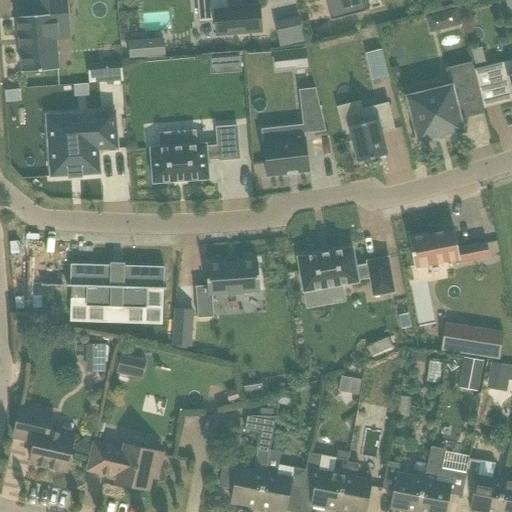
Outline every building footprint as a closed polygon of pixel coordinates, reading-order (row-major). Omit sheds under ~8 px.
[(71,16),(70,0),(29,0),(31,16),(19,17),(23,72),(61,70),(59,40),(72,39),(71,16)] [(261,32),(259,5),(229,8),(227,0),(197,0),(199,22),(216,21),(217,35),(261,32)] [(325,0),(331,20),(366,12),(362,0),(325,0)] [(431,30),(460,23),(456,7),(427,14),(431,30)] [(486,63),(482,47),(471,50),(475,66),(486,63)] [(308,67),(306,49),(294,51),(296,69),(308,67)] [(367,50),(370,78),(386,76),(382,49),(367,50)] [(241,56),(228,56),(229,73),(242,72),(241,56)] [(511,61),(490,67),(499,103),(511,99),(511,61)] [(449,81),(407,92),(419,142),(435,138),(436,140),(447,137),(447,135),(463,131),(460,119),(485,113),(472,62),(446,68),(449,81)] [(121,64),(89,66),(90,81),(121,80),(121,64)] [(305,133),(326,131),(315,88),(299,90),(305,126),(305,133)] [(388,102),(361,109),(365,123),(349,127),(358,162),(388,154),(382,133),(395,130),(388,102)] [(118,148),(115,111),(94,113),(95,125),(72,126),(72,114),(58,115),(47,128),(51,176),(69,175),(69,177),(71,176),(71,175),(80,174),(80,176),(81,176),(81,174),(100,173),(99,150),(118,148)] [(305,126),(263,131),(267,176),(288,174),(288,175),(298,173),(310,171),(305,133),(305,126)] [(239,158),(237,127),(217,128),(218,146),(206,147),(206,144),(179,146),(178,133),(159,134),(161,148),(150,148),(153,183),(209,179),(207,159),(219,158),(219,160),(239,158)] [(454,229),(427,235),(427,233),(408,237),(415,268),(458,259),(458,264),(490,257),(487,242),(458,248),(454,229)] [(12,239),(14,307),(50,306),(48,238),(12,239)] [(302,293),(358,285),(357,282),(369,280),(372,300),(393,297),(388,262),(367,265),(368,268),(356,270),(353,251),(298,258),(302,293)] [(193,288),(195,320),(211,319),(210,297),(257,293),(255,263),(203,267),(205,287),(193,288)] [(70,285),(67,285),(67,286),(73,287),(72,299),(87,299),(87,306),(106,306),(106,311),(127,312),(127,307),(146,308),(147,289),(166,289),(166,288),(164,288),(164,267),(122,266),(122,268),(113,268),(113,266),(71,264),(70,285)] [(476,278),(415,284),(417,310),(479,303),(476,278)] [(173,346),(190,347),(193,311),(176,310),(173,346)] [(402,328),(411,326),(408,313),(399,315),(402,328)] [(500,358),(503,333),(460,325),(456,350),(500,358)] [(393,346),(389,337),(377,343),(381,352),(393,346)] [(87,346),(86,369),(106,370),(107,346),(87,346)] [(122,354),(117,374),(129,376),(133,357),(122,354)] [(458,385),(479,390),(485,360),(464,355),(458,385)] [(430,360),(428,379),(441,381),(443,361),(430,360)] [(511,365),(492,362),(490,376),(511,379),(511,365)] [(358,392),(360,377),(340,375),(338,390),(358,392)] [(137,391),(133,408),(165,416),(169,399),(137,391)] [(52,414),(17,406),(10,436),(35,442),(30,463),(66,471),(74,437),(48,431),(52,414)] [(273,435),(274,428),(275,417),(248,416),(245,430),(273,435)] [(84,438),(77,442),(76,450),(89,452),(92,439),(84,438)] [(116,482),(127,485),(148,489),(150,478),(157,473),(162,454),(125,445),(124,451),(94,444),(89,470),(117,476),(116,482)] [(428,465),(418,511),(446,511),(450,493),(461,496),(466,474),(442,469),(446,450),(431,447),(428,465)] [(339,510),(348,462),(336,459),(333,474),(317,471),(320,455),(309,453),(305,470),(302,489),(313,492),(311,505),(339,510)] [(470,510),(478,511),(498,511),(506,475),(494,473),(493,478),(477,475),(480,461),(468,459),(466,474),(461,496),(472,498),(470,510)] [(390,508),(413,511),(418,511),(428,465),(416,462),(414,472),(413,477),(398,474),(400,464),(388,461),(383,488),(394,491),(390,508)] [(359,464),(348,462),(339,510),(348,511),(366,511),(373,482),(356,478),(359,464)] [(231,502),(259,508),(267,468),(255,466),(254,471),(224,466),(220,487),(233,489),(231,502)] [(278,470),(267,468),(259,508),(282,511),(286,511),(291,487),(302,489),(305,470),(295,468),(293,478),(277,475),(278,470)] [(28,486),(27,469),(8,470),(9,487),(28,486)] [(498,511),(511,511),(511,476),(506,475),(498,511)]
